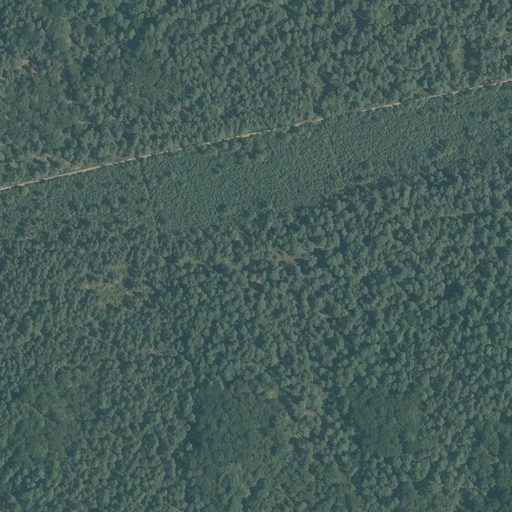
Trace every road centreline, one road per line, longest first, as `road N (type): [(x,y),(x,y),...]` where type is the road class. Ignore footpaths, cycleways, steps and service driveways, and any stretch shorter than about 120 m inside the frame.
road 1 (track): [(473,511),(470,473),(415,364),(243,275),(160,256),(136,158),(313,119)]
road 2 (track): [(313,119),(511,78)]
road 3 (track): [(136,158),(0,190)]
road 4 (track): [(313,119),(269,0)]
